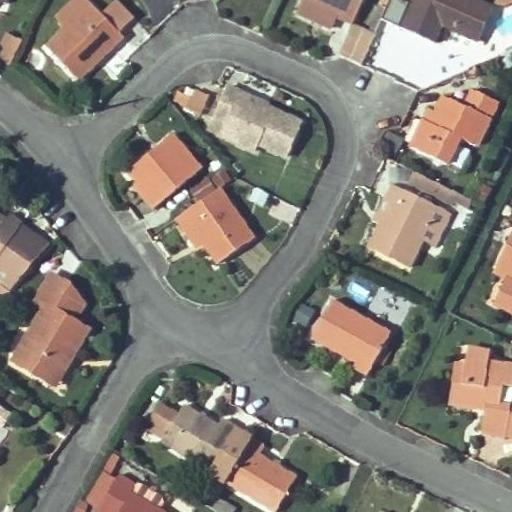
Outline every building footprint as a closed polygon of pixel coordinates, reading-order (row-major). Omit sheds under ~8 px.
[(92,4),(88,0),(76,0),(56,20),(65,30),(92,4)] [(309,0),(302,0),(297,13),(332,30),(337,18),(339,14),(309,0)] [(364,0),(309,0),(339,14),(337,18),(352,25),(353,24),(364,0)] [(405,0),(393,0),(384,21),(390,23),(436,44),(444,26),(479,41),(494,8),(475,0),(410,0),(409,2),(405,0)] [(65,30),(47,48),(78,80),(123,36),(92,4),(65,30)] [(367,53),(361,65),(370,69),(390,23),(384,21),(381,20),(375,34),(367,53)] [(352,25),(344,43),(367,53),(375,34),(353,24),(352,25)] [(6,31),(0,42),(0,58),(11,63),(22,38),(6,31)] [(339,55),(361,65),(367,53),(344,43),(339,55)] [(498,56),(496,50),(481,56),(484,62),(498,56)] [(255,151),(258,144),(287,157),(302,123),(268,108),(267,111),(244,100),(246,95),(227,86),(214,116),(226,122),(223,128),(242,136),(238,144),(255,151)] [(423,120),(409,147),(447,165),(459,139),(476,147),(498,102),(471,89),(463,106),(443,96),(430,123),(423,120)] [(208,97),(196,92),(188,109),(200,114),(208,97)] [(246,95),(244,100),(267,111),(268,108),(269,105),(246,95)] [(220,135),(238,144),(242,136),(223,128),(220,135)] [(202,169),(173,134),(128,171),(138,183),(134,187),(154,209),(202,169)] [(450,202),(455,192),(413,171),(407,184),(449,205),(450,202)] [(199,203),(217,190),(209,179),(191,191),(199,203)] [(379,224),(368,249),(409,268),(421,241),(433,247),(450,212),(391,185),(384,200),(390,203),(379,224)] [(248,197),(264,204),(268,194),(252,186),(248,197)] [(193,227),(205,245),(218,263),(254,238),(219,189),(217,190),(199,203),(177,218),(186,232),(193,227)] [(472,201),(455,192),(450,202),(468,210),(472,201)] [(390,203),(384,200),(374,222),(379,224),(390,203)] [(7,219),(0,214),(0,269),(6,274),(1,282),(11,289),(50,244),(22,224),(23,223),(10,214),(7,219)] [(198,249),(205,245),(193,227),(186,232),(198,249)] [(505,278),(511,281),(511,231),(493,272),(505,278)] [(89,331),(75,322),(84,306),(65,294),(70,285),(51,274),(36,300),(44,305),(12,361),(56,386),(89,331)] [(511,281),(505,278),(493,303),(511,312),(511,281)] [(290,323),(303,329),(317,302),(305,295),(290,323)] [(390,333),(332,300),(311,338),(355,362),(352,366),(367,375),(390,333)] [(452,380),(448,404),(484,410),(481,433),(506,436),(510,411),(510,406),(500,404),(503,383),(511,384),(511,365),(488,361),(489,351),(467,348),(464,366),(462,381),(452,380)] [(462,381),(464,366),(454,364),(452,380),(462,381)] [(0,424),(5,429),(14,415),(0,405),(0,424)] [(165,438),(178,416),(161,406),(148,428),(165,438)] [(225,483),(251,438),(220,420),(217,426),(183,407),(178,416),(165,438),(163,442),(210,469),(208,473),(225,483)] [(264,446),(251,438),(225,483),(272,511),(274,511),(296,476),(259,454),(264,446)] [(87,502),(98,509),(116,479),(104,472),(87,502)] [(96,511),(160,511),(159,511),(138,499),(142,491),(117,476),(116,479),(98,509),(96,511)] [(164,503),(142,491),(138,499),(159,511),(164,503)] [(211,508),(218,511),(232,511),(234,509),(216,498),(211,508)]
